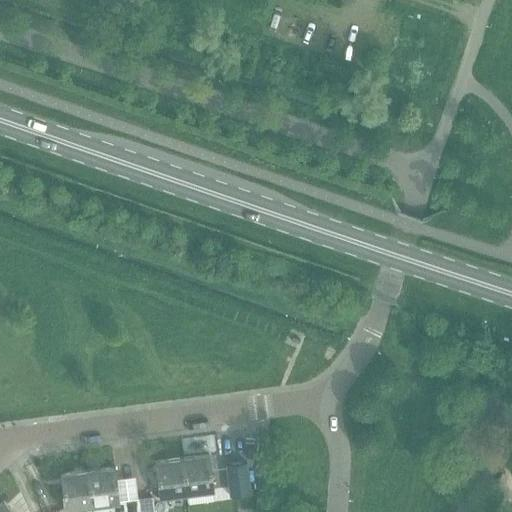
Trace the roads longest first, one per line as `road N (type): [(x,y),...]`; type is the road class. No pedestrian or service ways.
road 1 (primary): [(511,295),(0,121)]
road 2 (unclassified): [(425,166),(0,29)]
road 3 (residential): [(0,442),(330,400)]
road 4 (unclassified): [(330,400),(372,334),(425,166)]
